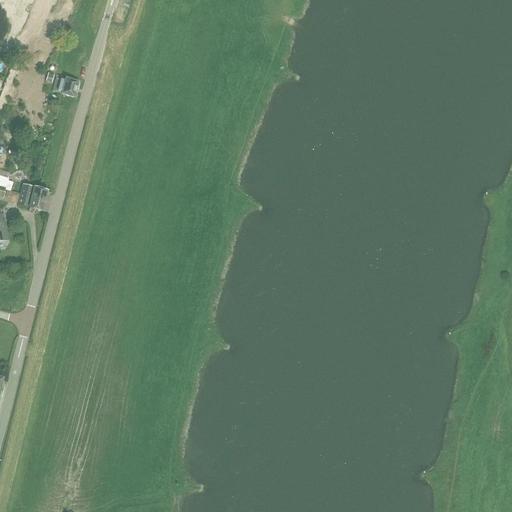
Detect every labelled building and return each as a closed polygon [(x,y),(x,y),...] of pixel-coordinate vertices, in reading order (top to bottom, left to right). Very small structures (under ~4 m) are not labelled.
[(3,0),(0,11),(0,15),(24,25),(32,0),(3,0)] [(61,95),(74,98),(76,92),(79,83),(66,79),(64,84),(55,82),(53,92),(61,95)] [(10,183),(9,191),(8,192),(45,201),(48,191),(23,185),(22,186),(10,183)] [(8,192),(9,191),(6,191),(5,197),(11,203),(18,204),(18,205),(43,211),(45,201),(8,192)] [(0,241),(8,240),(4,214),(1,215),(0,210),(0,209),(0,241)]
